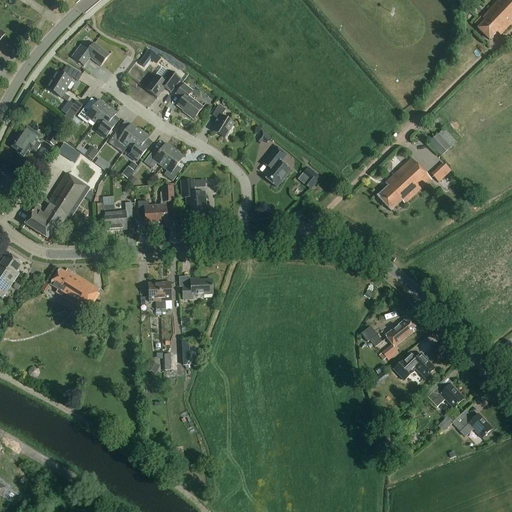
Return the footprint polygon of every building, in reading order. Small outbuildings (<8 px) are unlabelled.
[(511,22),(511,0),(498,0),(487,12),(488,13),(482,19),(485,21),(477,29),(489,41),(497,32),(500,35),(511,22)] [(109,56),(93,44),(88,51),(81,46),(72,58),(84,68),(90,59),(101,68),(109,56)] [(56,72),(51,81),(66,90),(72,81),(71,81),(72,79),(78,82),(80,79),(82,76),(67,66),(61,75),(56,72)] [(169,72),(164,78),(162,81),(155,77),(145,90),(157,99),(164,89),(171,94),(181,81),(174,76),(169,72)] [(66,90),(51,81),(45,90),(61,99),(67,103),(70,98),(64,95),(66,90)] [(193,92),(184,85),(176,95),(182,100),(177,107),(187,115),(187,116),(193,121),(203,108),(188,97),(193,92)] [(73,106),(66,115),(72,119),(83,105),(77,100),(73,106)] [(87,106),(78,118),(87,125),(90,121),(95,124),(107,108),(99,101),(97,104),(92,110),(87,106)] [(225,111),(218,106),(212,117),(219,121),(212,132),(224,139),(227,135),(229,134),(231,131),(231,129),(233,124),(221,117),(225,111)] [(107,108),(95,124),(100,128),(97,132),(105,139),(117,124),(112,120),(116,115),(107,108)] [(74,119),(70,125),(75,128),(79,123),(74,119)] [(122,145),(127,148),(139,132),(130,126),(124,134),(119,130),(108,144),(117,151),(122,145)] [(25,127),(24,127),(11,148),(18,153),(17,155),(22,158),(29,148),(31,150),(40,137),(28,129),(25,127)] [(53,130),(46,140),(54,146),(62,136),(53,130)] [(139,132),(127,148),(132,152),(128,156),(137,163),(146,151),(142,147),(148,139),(139,132)] [(262,132),(254,141),(260,146),(263,142),(266,145),(271,139),(262,132)] [(441,158),(450,150),(437,135),(428,144),(441,158)] [(352,140),(345,150),(350,153),(357,144),(352,140)] [(157,164),(162,168),(174,152),(166,145),(159,153),(155,150),(144,164),(152,170),(157,164)] [(263,164),(269,170),(263,178),(276,189),(290,172),(281,164),(287,156),(276,148),(263,164)] [(91,161),(95,155),(88,150),(84,156),(91,161)] [(70,161),(75,165),(81,156),(75,152),(70,161)] [(174,152),(162,168),(167,172),(164,176),(172,183),(182,170),(177,167),(183,159),(174,152)] [(431,181),(411,159),(385,183),(388,187),(377,197),(377,196),(376,197),(390,212),(391,212),(391,211),(402,201),(405,205),(431,181)] [(98,160),(95,165),(100,169),(104,163),(98,160)] [(132,163),(128,168),(133,172),(137,167),(132,163)] [(442,182),(455,172),(448,163),(434,173),(442,182)] [(128,168),(122,176),(127,180),(133,172),(128,168)] [(307,169),(303,175),(309,180),(304,186),(310,191),(320,179),(313,174),(307,169)] [(99,170),(93,184),(102,188),(107,174),(99,170)] [(62,232),(90,190),(66,174),(48,203),(49,204),(44,211),(37,207),(24,226),(47,241),(49,237),(56,239),(60,233),(62,232)] [(130,179),(127,183),(132,187),(135,183),(130,179)] [(194,195),(193,182),(181,183),(182,200),(186,199),(187,222),(205,220),(204,205),(206,205),(205,194),(194,195)] [(161,207),(155,208),(156,228),(167,227),(166,204),(174,203),(173,188),(162,189),(163,203),(161,203),(161,207)] [(156,228),(155,208),(149,208),(148,202),(138,203),(139,218),(145,218),(145,228),(156,228)] [(125,213),(114,213),(116,232),(127,231),(126,216),(132,216),(131,204),(125,204),(125,213)] [(116,232),(114,213),(109,214),(109,207),(103,207),(103,205),(97,205),(97,218),(103,218),(104,233),(116,232)] [(21,264),(6,254),(0,262),(0,297),(1,298),(18,273),(16,271),(21,264)] [(65,274),(60,271),(50,286),(58,291),(56,294),(85,312),(99,291),(74,275),(67,271),(65,274)] [(199,282),(199,279),(189,280),(190,288),(182,288),(182,300),(192,300),(192,297),(212,296),(211,281),(199,282)] [(13,288),(13,289),(18,292),(21,287),(16,284),(13,288)] [(161,311),(159,284),(148,285),(149,303),(155,303),(156,311),(161,311)] [(159,284),(161,311),(166,310),(165,302),(171,302),(170,284),(159,284)] [(415,328),(409,321),(406,323),(404,321),(384,336),(394,348),(413,333),(412,330),(415,328)] [(377,336),(369,341),(375,348),(382,342),(377,336)] [(188,353),(182,354),(183,367),(195,366),(198,366),(197,360),(196,340),(187,341),(188,353)] [(386,359),(388,362),(398,354),(391,346),(382,354),(379,357),(383,361),(386,359)] [(178,355),(165,355),(165,371),(178,371),(178,355)] [(413,372),(415,370),(424,379),(434,369),(420,355),(415,359),(411,355),(401,365),(394,372),(404,382),(414,373),(413,372)] [(149,361),(145,370),(150,373),(155,364),(149,361)] [(376,379),(380,384),(389,377),(385,372),(376,379)] [(437,409),(444,401),(453,410),(463,399),(449,385),(444,390),(440,386),(438,387),(436,385),(424,396),(437,409)] [(473,431),(482,439),(492,429),(477,415),(472,420),(468,416),(465,412),(463,413),(452,425),(460,434),(465,439),(473,431)]
